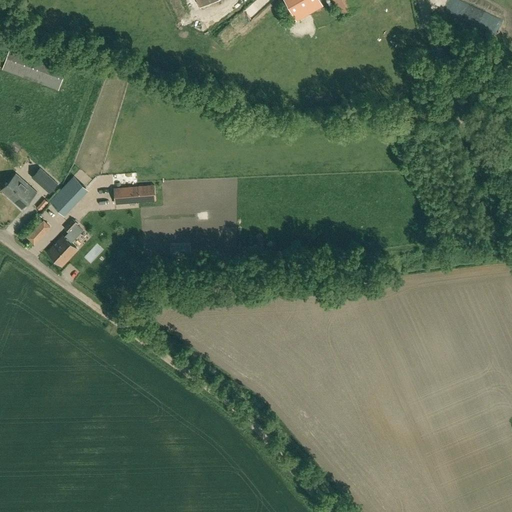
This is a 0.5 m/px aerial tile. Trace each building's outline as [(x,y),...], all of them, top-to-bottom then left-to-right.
[(296,0),(284,0),(296,20),(305,15),(296,0)] [(358,8),(353,0),(332,0),(343,17),(358,8)] [(12,47),(3,70),(58,90),(66,67),(12,47)] [(58,184),(40,168),(31,177),(49,193),(58,184)] [(17,174),(2,190),(22,209),(37,192),(17,174)] [(62,212),(71,203),(86,187),(74,176),(59,192),(50,201),(62,212)] [(115,188),(116,203),(156,200),(154,185),(115,188)] [(70,232),(78,224),(73,219),(65,227),(70,232)] [(44,220),(40,225),(46,230),(50,226),(44,220)] [(34,243),(38,239),(32,233),(28,237),(34,243)] [(62,266),(78,249),(63,235),(56,242),(57,243),(56,245),(55,244),(47,252),(62,266)]
